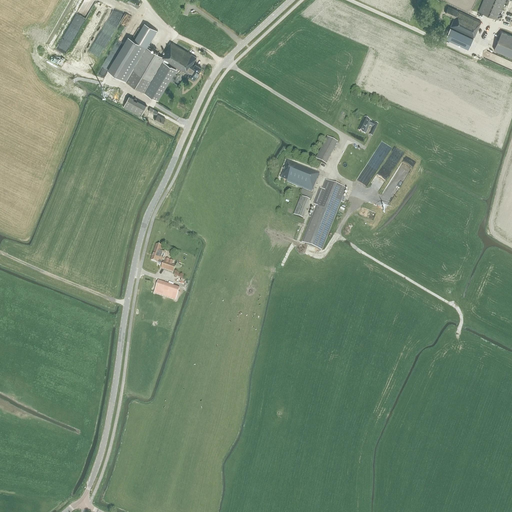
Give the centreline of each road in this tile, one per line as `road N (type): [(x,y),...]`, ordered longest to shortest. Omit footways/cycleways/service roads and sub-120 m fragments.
road 1 (tertiary): [(81,501),(103,444),(146,216),(210,80),(290,0)]
road 2 (track): [(336,236),(455,306),(457,332)]
road 3 (track): [(126,303),(0,251)]
